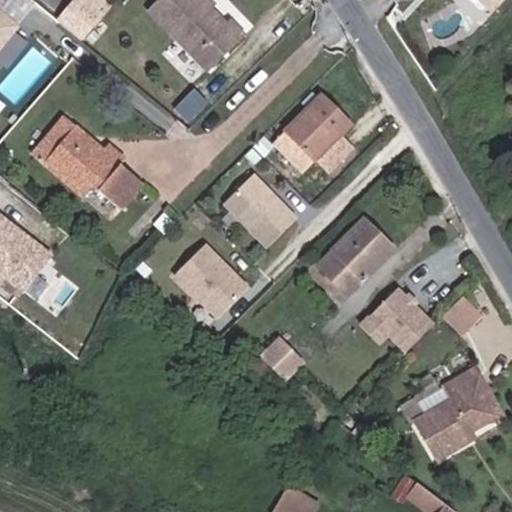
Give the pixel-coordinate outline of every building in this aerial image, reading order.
[(73,0),(57,20),(81,40),(102,14),(84,0),(73,0)] [(100,0),(84,0),(102,14),(108,7),(100,0)] [(228,18),(219,27),(192,0),(156,0),(149,8),(208,68),(243,34),(228,18)] [(478,0),(488,9),(496,0),(478,0)] [(0,7),(0,49),(19,20),(0,7)] [(0,60),(8,66),(28,41),(17,32),(0,52),(0,60)] [(191,122),(209,101),(192,86),(173,107),(191,122)] [(278,142),(302,164),(346,121),(321,97),(278,142)] [(39,159),(46,166),(79,128),(70,120),(39,159)] [(150,185),(128,167),(121,173),(103,157),(109,151),(79,128),(46,166),(88,200),(97,189),(128,213),(150,185)] [(128,167),(132,162),(114,146),(109,151),(103,157),(121,173),(128,167)] [(299,226),(275,203),(274,205),(266,198),(268,196),(255,183),(227,212),(271,255),(299,226)] [(0,208),(0,274),(23,293),(55,253),(0,208)] [(344,246),(373,273),(400,244),(371,216),(344,246)] [(356,291),(373,273),(344,246),(327,265),(356,291)] [(222,326),(252,296),(211,256),(182,287),(222,326)] [(490,304),(473,286),(458,300),(476,318),(490,304)] [(403,353),(431,327),(395,290),(368,317),(386,335),(403,353)] [(386,335),(368,317),(358,326),(376,345),(386,335)] [(304,367),(279,342),(262,360),(286,385),(304,367)] [(472,426),(507,408),(480,361),(447,378),(456,395),(421,414),(440,452),(476,433),(472,426)] [(406,491),(411,484),(421,472),(408,461),(393,482),(406,491)] [(266,498),(290,511),(297,511),(319,483),(293,464),(266,498)] [(436,501),(444,490),(421,472),(411,484),(436,501)]
